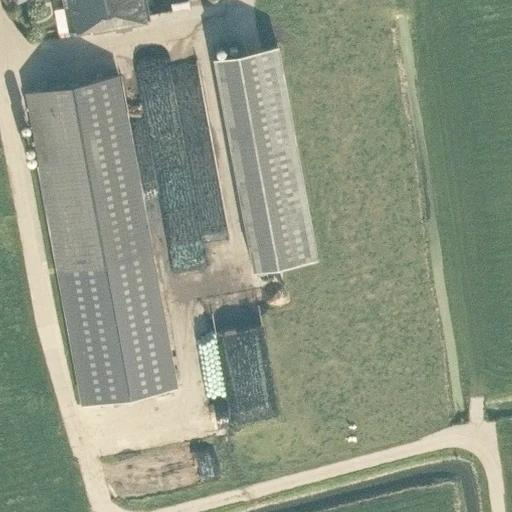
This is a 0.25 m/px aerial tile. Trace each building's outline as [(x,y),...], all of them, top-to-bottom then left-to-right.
[(93,27),(148,17),(144,0),(64,0),(70,30),(92,26),(93,27)] [(187,0),(169,0),(172,10),(188,7),(187,0)] [(280,264),(317,257),(278,44),(214,55),(254,269),(280,264)] [(118,74),(24,91),(83,407),(173,385),(118,74)] [(163,194),(169,231),(181,229),(214,234),(222,233),(224,218),(217,170),(204,168),(202,158),(165,152),(201,147),(199,133),(193,132),(194,123),(185,122),(184,131),(153,135),(155,153),(164,152),(164,156),(172,155),(173,161),(171,179),(181,181),(165,183),(163,194)] [(280,413),(280,398),(235,398),(235,412),(280,413)]
